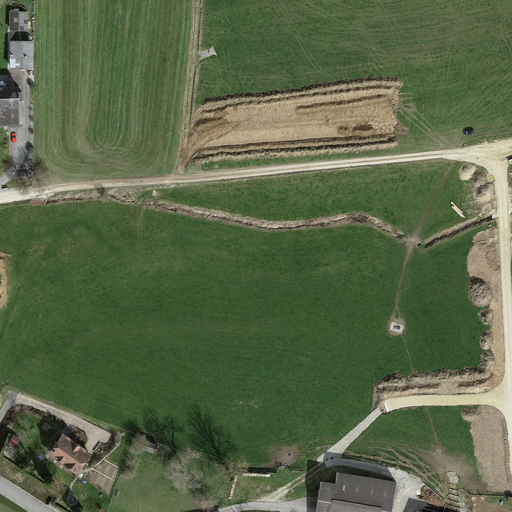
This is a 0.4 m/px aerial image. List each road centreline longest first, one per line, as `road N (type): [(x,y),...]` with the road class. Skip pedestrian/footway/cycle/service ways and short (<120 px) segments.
road 1 (track): [(57,191),(511,142)]
road 2 (track): [(509,395),(395,403),(257,504)]
road 3 (track): [(492,146),(501,174),(511,417)]
road 4 (track): [(176,181),(195,10)]
